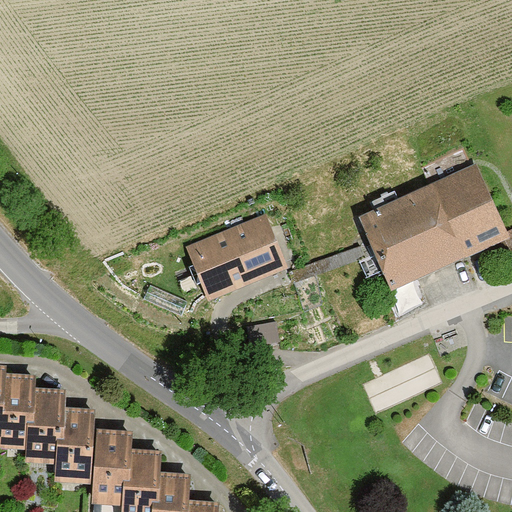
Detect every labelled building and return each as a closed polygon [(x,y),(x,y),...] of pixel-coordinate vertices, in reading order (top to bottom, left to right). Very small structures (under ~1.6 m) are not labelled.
[(380,293),(502,238),(469,165),(347,219),(380,293)] [(176,253),(199,303),(283,266),(260,215),(176,253)] [(277,319),(249,322),(251,345),(280,341),(277,319)] [(0,446),(14,448),(17,391),(17,377),(0,376),(0,446)] [(14,448),(14,461),(45,462),(48,410),(48,392),(17,391),(14,448)] [(45,462),(44,480),(76,481),(79,411),(48,410),(45,462)] [(82,428),(78,498),(110,500),(112,453),(113,430),(82,428)] [(110,500),(109,511),(140,511),(143,477),(144,454),(112,453),(110,500)] [(140,511),(172,511),(173,501),(174,478),(143,477),(140,511)] [(172,511),(204,511),(204,503),(173,501),(172,511)]
